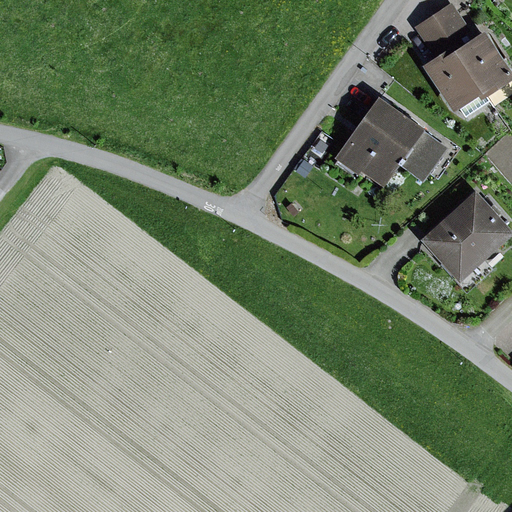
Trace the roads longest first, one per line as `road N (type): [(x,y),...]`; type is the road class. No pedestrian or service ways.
road 1 (residential): [(239,216),(401,303),(511,381)]
road 2 (residential): [(239,216),(399,0)]
road 3 (unclassified): [(0,135),(98,158),(239,216)]
